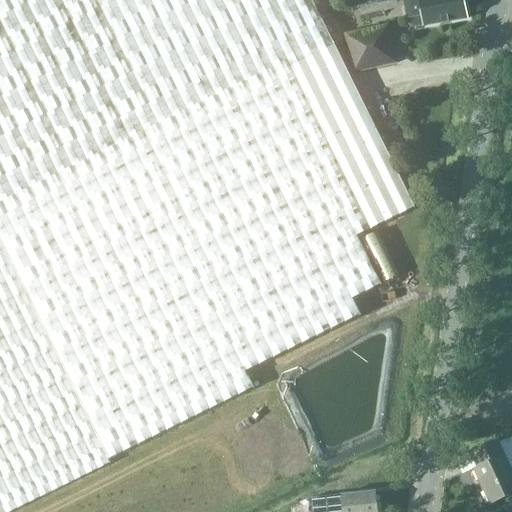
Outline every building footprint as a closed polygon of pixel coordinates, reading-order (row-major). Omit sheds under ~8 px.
[(336,47),(313,0),(0,0),(0,511),(8,511),(257,389),(252,379),(380,317),(372,301),(386,294),(363,245),(420,217),(336,47)] [(464,0),(405,0),(409,22),(415,26),(424,24),(424,25),(468,18),(464,0)] [(354,73),(397,62),(389,23),(345,32),(354,73)] [(391,80),(378,89),(385,99),(398,89),(391,80)] [(511,468),(499,439),(470,453),(477,468),(474,469),(490,505),(511,494),(511,468)] [(378,511),(377,492),(343,495),(310,498),(311,511),(378,511)]
